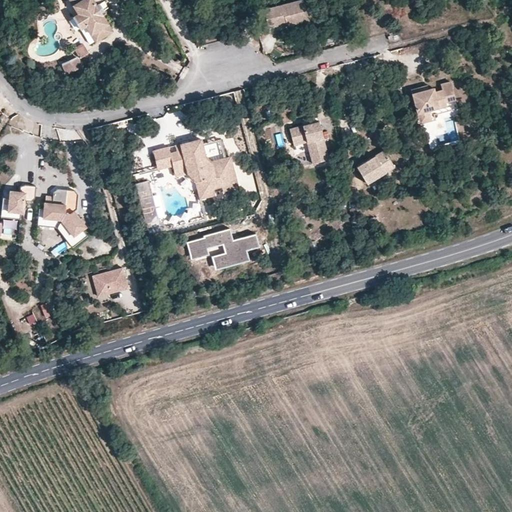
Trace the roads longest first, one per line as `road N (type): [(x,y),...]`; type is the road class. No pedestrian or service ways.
road 1 (primary): [(0,385),(511,234)]
road 2 (residential): [(0,85),(36,115),(61,122),(360,52)]
road 3 (unknown): [(88,117),(132,291)]
